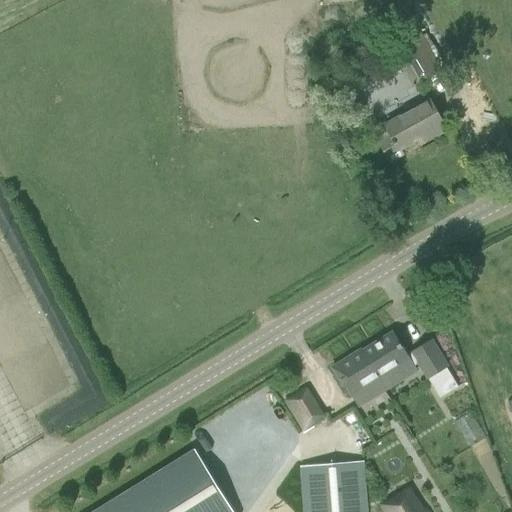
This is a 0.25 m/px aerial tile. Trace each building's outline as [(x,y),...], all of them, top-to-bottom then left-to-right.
[(442,71),(416,26),(389,41),(415,87),(442,71)] [(387,134),(377,140),(389,162),(402,155),(399,150),(418,140),(419,143),(444,129),(434,112),(429,102),(383,128),(387,134)] [(0,288),(9,261),(0,258),(0,288)] [(9,280),(0,307),(0,334),(3,335),(20,283),(9,280)] [(14,360),(33,309),(19,304),(1,355),(14,360)] [(419,366),(413,356),(408,359),(392,333),(361,352),(360,350),(332,368),(357,407),(414,369),(419,366)] [(430,341),(411,353),(413,356),(419,366),(427,379),(446,367),(430,341)] [(282,403),(302,433),(324,418),(304,388),(282,403)] [(45,432),(68,424),(64,411),(41,419),(45,432)] [(232,511),(195,453),(99,511),(232,511)] [(212,469),(219,464),(214,456),(207,461),(212,469)] [(365,511),(361,462),(301,467),(303,511),(365,511)] [(421,511),(417,504),(404,511),(397,511),(391,501),(382,507),(385,511),(421,511)]
